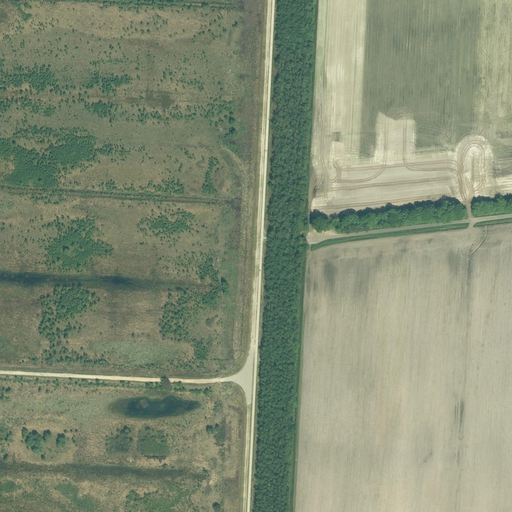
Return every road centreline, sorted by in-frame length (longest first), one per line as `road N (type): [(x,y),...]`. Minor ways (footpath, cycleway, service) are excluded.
road 1 (track): [(249,380),(269,0)]
road 2 (track): [(0,372),(249,380)]
road 3 (unclassified): [(314,237),(511,216)]
road 4 (track): [(249,380),(244,511)]
